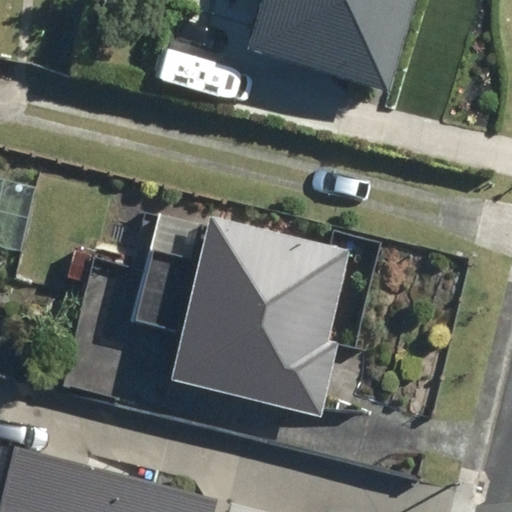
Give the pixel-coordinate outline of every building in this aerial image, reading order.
[(255,0),(239,52),(392,99),(422,0),(255,0)] [(34,186),(0,176),(0,250),(16,255),(34,186)] [(365,253),(162,208),(137,320),(177,329),(165,384),(328,419),(365,253)] [(170,511),(175,495),(0,446),(0,511),(170,511)] [(280,511),(227,499),(223,511),(280,511)]
